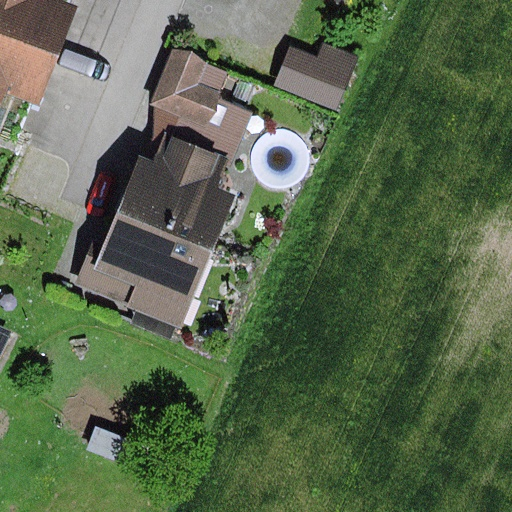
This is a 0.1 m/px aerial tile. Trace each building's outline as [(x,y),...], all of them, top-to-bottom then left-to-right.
[(0,0),(0,102),(3,96),(42,111),(83,4),(73,0),(0,0)] [(288,48),(272,86),(329,110),(352,56),(320,43),(313,58),(288,48)] [(239,80),(184,59),(164,111),(220,132),(239,80)] [(167,173),(139,162),(109,242),(92,235),(73,287),(190,329),(236,204),(212,196),(227,157),(179,140),(167,173)] [(0,364),(13,336),(0,329),(0,364)]
